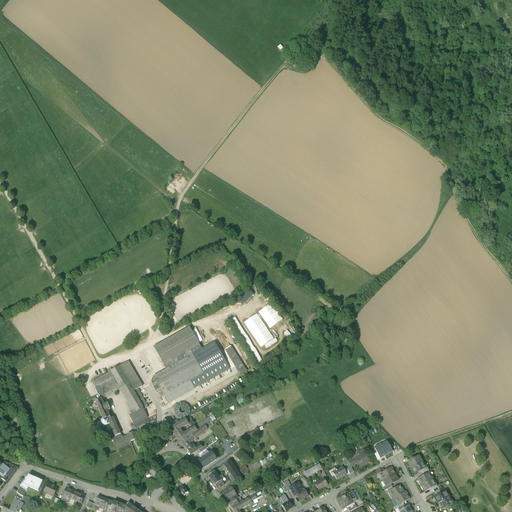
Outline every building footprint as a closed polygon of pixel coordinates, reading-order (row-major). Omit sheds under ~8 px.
[(239,300),(243,305),(255,294),(251,290),(239,300)] [(270,329),(282,321),(271,304),(259,312),(270,329)] [(273,339),(257,314),(244,323),(260,348),(273,339)] [(234,316),(227,320),(255,365),(262,361),(234,316)] [(293,334),(296,330),(292,326),(288,330),(293,334)] [(189,328),(154,347),(166,369),(153,377),(168,403),(229,370),(225,362),(215,343),(201,350),(198,343),(202,341),(196,330),(192,332),(189,328)] [(290,340),(293,337),(287,330),(284,333),(290,340)] [(247,371),(232,346),(225,350),(240,375),(247,371)] [(129,362),(120,367),(121,369),(120,369),(129,384),(133,392),(143,387),(129,362)] [(120,367),(118,368),(111,372),(115,378),(120,388),(122,388),(129,384),(120,369),(121,369),(120,367)] [(111,372),(92,383),(95,388),(100,386),(115,378),(111,372)] [(133,392),(129,384),(122,388),(136,411),(129,415),(132,420),(145,413),(144,411),(148,408),(141,394),(136,397),(133,392)] [(100,386),(95,388),(101,399),(106,397),(100,386)] [(240,403),(245,400),(242,393),(236,396),(240,403)] [(107,404),(104,405),(101,399),(97,401),(96,401),(94,402),(95,403),(96,403),(103,419),(103,420),(101,422),(102,425),(104,425),(106,424),(107,425),(109,424),(115,437),(120,434),(112,417),(110,418),(108,412),(110,410),(110,409),(107,404)] [(181,418),(183,418),(186,417),(188,415),(189,413),(190,410),(189,408),(188,405),(186,404),(184,403),(181,403),(178,404),(176,405),(175,408),(175,410),(175,413),(176,415),(178,417),(181,418)] [(145,413),(132,420),(134,425),(148,418),(145,413)] [(191,417),(183,420),(176,424),(180,429),(185,426),(194,421),(191,417)] [(209,418),(197,425),(200,429),(205,426),(207,424),(211,422),(209,418)] [(176,424),(170,428),(177,437),(182,432),(180,429),(176,424)] [(200,429),(197,431),(200,436),(207,430),(205,426),(200,429)] [(197,431),(194,433),(192,434),(191,435),(195,440),(200,436),(197,431)] [(131,434),(128,435),(130,442),(134,440),(138,439),(135,433),(131,434)] [(115,437),(111,439),(116,451),(132,445),(130,442),(128,435),(122,437),(120,434),(115,437)] [(192,442),(189,437),(186,439),(184,437),(180,440),(186,448),(186,449),(191,445),(190,444),(192,442)] [(387,442),(381,446),(381,445),(374,448),(378,455),(379,455),(381,458),(392,452),(390,449),(387,442)] [(195,447),(193,444),(191,445),(192,445),(187,449),(188,451),(191,455),(199,450),(202,448),(199,443),(195,447)] [(204,468),(216,460),(211,452),(209,454),(206,449),(200,453),(198,454),(202,459),(199,461),(204,468)] [(361,456),(352,461),(354,465),(356,464),(359,469),(359,468),(366,464),(366,465),(370,463),(366,456),(367,455),(365,452),(360,454),(361,456)] [(418,456),(412,459),(412,460),(408,463),(411,468),(421,462),(418,456)] [(241,477),(230,461),(224,465),(226,468),(231,476),(235,481),(241,477)] [(347,461),(344,463),(347,468),(351,474),(354,472),(347,461)] [(251,472),(260,467),(258,462),(248,466),(251,472)] [(421,462),(411,468),(415,474),(421,471),(425,468),(422,462),(421,462)] [(319,464),(304,472),(307,478),(322,470),(319,464)] [(0,468),(0,476),(2,478),(1,479),(4,482),(13,471),(10,468),(7,471),(2,467),(0,468)] [(343,467),(337,471),(337,470),(335,468),(329,472),(332,477),(335,475),(338,480),(347,475),(345,470),(343,467)] [(387,470),(386,470),(386,471),(380,474),(383,480),(395,474),(391,468),(387,470)] [(221,476),(219,478),(215,472),(208,476),(215,486),(222,481),(224,479),(221,476)] [(424,476),(418,479),(421,486),(432,479),(428,473),(424,476)] [(383,480),(383,481),(386,486),(386,487),(391,484),(398,480),(395,474),(383,480)] [(35,478),(29,475),(27,479),(26,478),(25,482),(24,482),(24,483),(23,484),(23,485),(29,488),(39,492),(43,481),(35,478)] [(324,479),(316,483),(315,484),(317,488),(318,491),(328,486),(324,479)] [(432,479),(421,486),(425,492),(431,488),(435,485),(432,479)] [(222,481),(215,486),(218,490),(225,485),(222,481)] [(232,483),(225,488),(227,491),(232,488),(235,486),(232,483)] [(23,497),(29,488),(23,485),(23,484),(17,493),(21,496),(23,497)] [(57,488),(48,484),(44,493),(53,497),(57,488)] [(291,488),(289,489),(290,490),(293,496),(296,494),(295,494),(301,491),(300,488),(301,488),(298,484),(291,488)] [(183,487),(183,486),(182,486),(182,487),(179,489),(178,489),(178,490),(179,490),(184,496),(188,493),(188,492),(183,487)] [(393,490),(389,492),(391,495),(392,494),(394,498),(395,498),(404,493),(400,486),(393,490)] [(74,492),(66,488),(63,495),(70,499),(74,492)] [(227,491),(223,493),(227,501),(236,496),(232,488),(227,491)] [(301,491),(295,494),(296,494),(299,501),(308,496),(304,489),(301,491)] [(445,491),(434,498),(438,504),(448,497),(445,491)] [(84,496),(74,492),(70,499),(81,504),(84,496)] [(352,492),(341,497),(346,507),(354,503),(357,501),(352,492)] [(404,493),(395,498),(398,501),(397,502),(398,505),(403,502),(409,499),(405,492),(404,493)] [(292,507),(284,495),(280,498),(284,504),(282,506),(286,511),(292,507)] [(106,500),(98,496),(96,501),(97,501),(95,505),(99,508),(100,507),(101,504),(103,505),(106,500)] [(227,501),(231,508),(239,504),(242,502),(240,498),(238,499),(236,496),(227,501)] [(258,502),(254,496),(247,499),(250,504),(249,505),(249,507),(258,502)] [(32,499),(23,497),(21,503),(23,504),(29,507),(32,499)] [(448,497),(438,504),(441,510),(452,503),(448,497)] [(242,502),(239,504),(242,509),(249,505),(250,504),(247,499),(242,502)] [(19,503),(15,501),(12,507),(10,511),(11,511),(19,511),(23,504),(21,503),(20,502),(19,503)] [(95,505),(88,501),(85,507),(92,510),(95,505)] [(114,503),(109,501),(107,506),(105,509),(103,511),(117,511),(118,511),(119,510),(120,509),(122,505),(114,502),(114,503)] [(354,503),(346,507),(349,511),(356,508),(354,503)]
